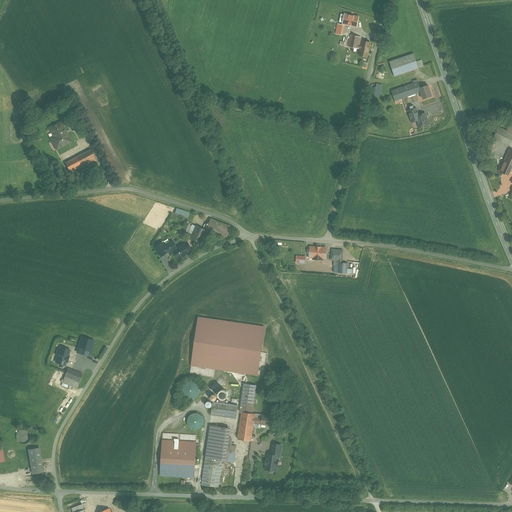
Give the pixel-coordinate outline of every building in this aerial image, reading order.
[(358,17),(345,15),(343,23),(356,26),(358,17)] [(361,38),(350,35),(348,47),(359,49),(359,48),(360,45),(361,38)] [(370,43),(362,41),(361,46),(360,45),(359,48),(361,49),(359,55),(367,57),(370,43)] [(414,54),(389,62),(394,76),(418,68),(416,62),(414,54)] [(418,83),(391,92),(394,101),(421,92),(420,88),(418,83)] [(428,86),(420,88),(421,92),(423,99),(431,97),(428,86)] [(425,114),(418,116),(416,108),(408,111),(412,122),(417,121),(419,127),(428,124),(425,114)] [(70,142),(60,122),(49,128),(54,136),(50,138),(53,142),(56,140),(57,142),(55,143),(58,148),(56,149),(60,147),(70,142)] [(511,134),(506,132),(498,128),(494,138),(510,146),(511,141),(511,134)] [(90,150),(65,163),(66,165),(71,174),(96,160),(90,150)] [(60,158),(55,160),(60,169),(66,165),(65,163),(64,164),(60,158)] [(511,173),(511,165),(504,161),(499,172),(510,177),(511,173)] [(230,227),(211,220),(207,229),(226,236),(230,227)] [(207,231),(196,226),(190,239),(201,244),(207,231)] [(175,250),(178,248),(173,240),(164,246),(162,243),(155,247),(161,256),(169,251),(170,253),(174,251),(175,251),(175,250)] [(178,248),(175,250),(175,251),(177,254),(176,255),(178,259),(192,251),(187,243),(178,248)] [(321,248),(316,247),(316,248),(310,247),(309,257),(313,258),(313,259),(323,260),(323,258),(325,258),(326,248),(321,248)] [(343,251),(332,250),(331,260),(337,260),(337,259),(339,259),(339,261),(342,261),(343,251)] [(342,261),(339,261),(338,273),(347,274),(348,263),(342,263),(342,261)] [(264,328),(198,318),(191,365),(257,375),(264,328)] [(94,341),(82,337),(77,352),(89,356),(94,341)] [(58,355),(55,362),(65,365),(66,362),(67,362),(69,356),(68,356),(70,350),(61,347),(61,350),(58,349),(56,355),(58,355)] [(83,374),(68,369),(62,383),(77,388),(83,374)] [(256,386),(244,384),(240,412),(242,412),(252,413),(256,386)] [(238,406),(213,402),(211,415),(236,418),(238,406)] [(252,413),(242,412),(238,439),(251,441),(253,427),(254,423),(255,414),(252,413)] [(204,424),(204,421),(203,418),(202,415),(199,414),(196,413),(192,414),(190,416),(188,418),(187,422),(188,425),(190,427),(193,429),(196,430),(199,429),(202,427),(204,424)] [(274,417),(255,414),(254,423),(261,424),(272,426),(274,417)] [(216,433),(217,426),(211,425),(206,457),(213,458),(216,433)] [(229,428),(217,426),(216,433),(229,435),(229,428)] [(30,438),(30,435),(29,433),(27,431),(25,430),(23,430),(20,430),(18,432),(17,434),(16,437),(17,439),(18,442),(20,443),(21,444),(24,444),(26,443),(28,442),(30,440),(30,438)] [(229,435),(216,433),(213,458),(225,460),(228,438),(229,435)] [(231,438),(228,438),(225,460),(234,462),(236,446),(234,446),(234,443),(231,443),(232,439),(231,438)] [(281,445),(273,444),(271,455),(278,456),(280,457),(281,445)] [(39,447),(28,449),(33,474),(44,472),(39,447)] [(271,455),(268,454),(267,459),(266,459),(265,465),(266,465),(266,469),(276,471),(277,466),(277,465),(278,460),(278,456),(271,455)] [(213,458),(206,457),(202,485),(218,487),(222,462),(224,462),(225,460),(213,458)] [(195,465),(161,463),(160,476),(194,478),(195,465)]
